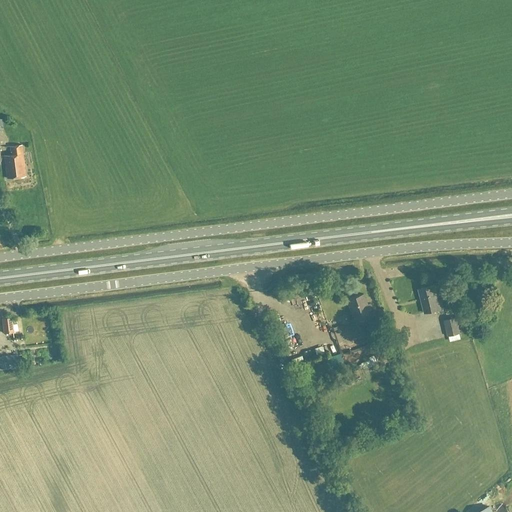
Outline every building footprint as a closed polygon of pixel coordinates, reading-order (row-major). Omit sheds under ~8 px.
[(25,177),(21,146),(10,147),(11,156),(4,156),(6,179),(25,177)] [(434,286),(418,290),(424,313),(441,309),(439,301),(438,301),(434,286)] [(363,294),(347,300),(354,322),(365,319),(368,330),(378,326),(375,315),(370,316),(363,294)] [(279,314),(285,346),(293,345),(288,313),(279,314)] [(11,317),(2,318),(4,333),(13,332),(11,317)] [(456,317),(444,321),(448,336),(460,333),(456,317)] [(343,324),(332,326),(334,338),(345,335),(343,324)] [(348,347),(341,350),(345,363),(377,352),(374,343),(350,351),(348,347)] [(17,355),(0,356),(0,364),(1,369),(19,367),(17,355)] [(364,370),(372,366),(369,360),(358,366),(359,370),(363,368),(364,370)] [(312,380),(330,374),(325,361),(308,367),(308,368),(300,370),(305,382),(312,380)] [(295,377),(300,375),(298,368),(292,370),(295,377)]
